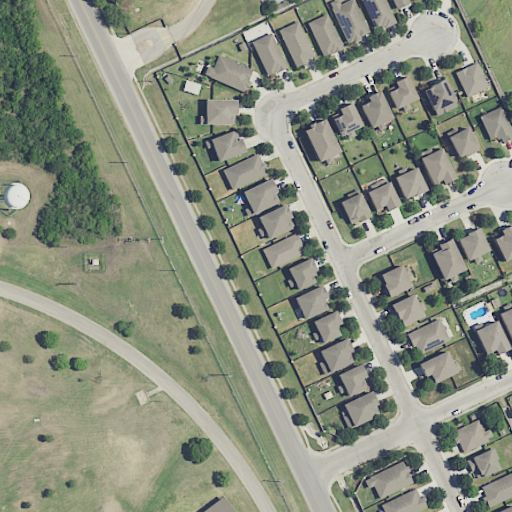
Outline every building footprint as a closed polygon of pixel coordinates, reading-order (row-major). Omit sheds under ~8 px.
[(346,43),(369,35),(355,0),(348,0),(340,3),(338,0),(335,0),(331,2),(346,43)] [(361,0),(374,28),(381,25),(382,29),(396,23),(385,0),(361,0)] [(307,23),(323,57),(343,48),(327,13),(307,23)] [(278,30),(296,66),(315,57),(298,21),(278,30)] [(267,76),(287,67),(271,33),(252,42),(267,76)] [(245,91),(253,69),(218,55),(214,67),(208,64),(204,75),(245,91)] [(455,72),(466,97),(488,87),(477,62),(455,72)] [(397,88),(388,91),(395,109),(418,99),(408,76),(394,82),(397,88)] [(457,107),(445,79),(423,89),(436,116),(457,107)] [(369,102),(360,105),(370,128),(393,119),(381,90),(367,96),(369,102)] [(236,124),(236,100),(206,99),(205,116),(200,116),(200,123),(236,124)] [(340,134),(362,126),(353,103),(336,109),(338,115),(334,117),(340,134)] [(511,138),(511,129),(501,106),(479,116),(490,141),(499,137),(502,143),(511,138)] [(303,128),(318,162),(340,153),(325,119),(303,128)] [(479,149),(468,127),(448,137),(459,159),(479,149)] [(218,162),(245,152),(236,129),(210,139),(218,162)] [(455,179),(443,148),(420,157),(432,187),(455,179)] [(268,174),(259,153),(222,169),(231,190),(268,174)] [(426,191),(417,168),(395,176),(403,199),(426,191)] [(244,208),(247,215),(280,203),(272,179),(242,190),(248,207),(244,208)] [(399,204),(389,182),(367,191),(376,214),(399,204)] [(341,200),(348,224),(370,218),(362,193),(341,200)] [(258,217),(268,239),(295,227),(285,204),(258,217)] [(511,224),(499,229),(502,235),(494,238),(502,261),(511,257),(511,224)] [(457,239),(467,261),(489,250),(479,228),(457,239)] [(262,248),(270,268),(305,253),(297,234),(262,248)] [(431,253),(443,280),(466,269),(451,239),(437,245),(439,249),(431,253)] [(289,279),(295,291),(315,283),(312,275),(317,273),(311,258),(287,268),(292,278),(289,279)] [(388,297),(411,287),(405,274),(407,273),(403,264),(379,274),(388,297)] [(294,297),(304,319),(330,308),(321,286),(294,297)] [(421,309),(422,309),(415,293),(391,304),(401,327),(424,316),(421,309)] [(511,307),(500,312),(511,345),(511,307)] [(320,344),(340,335),(336,326),(341,323),(336,311),(310,322),(320,344)] [(449,341),(440,319),(407,333),(417,355),(449,341)] [(509,347),(496,320),(474,331),(487,358),(509,347)] [(319,350),(323,361),(318,363),(324,375),(354,362),(349,353),(353,351),(347,338),(319,350)] [(458,372),(449,350),(420,363),(429,385),(458,372)] [(365,377),(361,365),(336,374),(344,397),(365,389),(361,378),(365,377)] [(342,404),(346,413),(341,415),(348,429),(381,415),(371,392),(342,404)] [(453,430),(462,452),(492,439),(488,429),(483,431),(478,420),(453,430)] [(466,458),(474,479),(501,469),(493,448),(466,458)] [(413,483),(403,461),(363,479),(368,489),(373,486),(379,498),(413,483)] [(511,496),(511,472),(480,487),(489,507),(511,496)] [(416,511),(426,508),(417,488),(381,504),(383,511),(416,511)] [(201,511),(224,496),(235,511),(201,511)]
